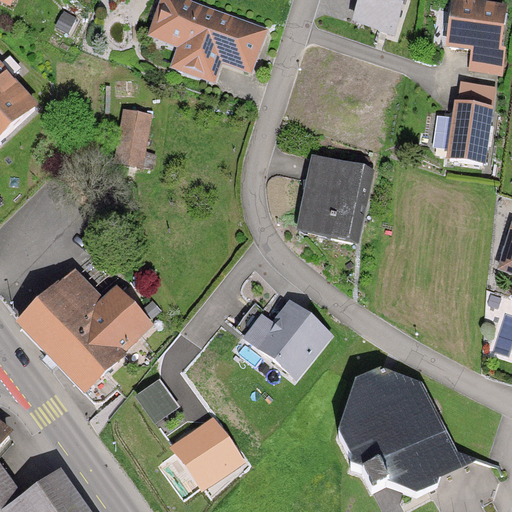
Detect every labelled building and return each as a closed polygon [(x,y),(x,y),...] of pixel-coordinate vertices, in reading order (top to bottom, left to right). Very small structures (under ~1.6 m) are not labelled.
[(402,0),(361,0),(354,25),(391,36),(402,0)] [(507,47),(502,46),(508,3),(484,0),(451,0),(445,45),(472,49),(469,71),(503,76),(507,47)] [(249,64),(259,36),(165,3),(152,38),(182,48),(174,69),(210,81),(220,53),(249,64)] [(65,12),(56,28),(68,34),(77,19),(65,12)] [(6,83),(11,78),(1,67),(0,68),(0,141),(33,112),(6,83)] [(480,168),(488,116),(455,112),(453,123),(436,120),(432,148),(435,152),(449,154),(448,163),(480,168)] [(114,166),(139,170),(149,120),(123,115),(114,166)] [(329,242),(350,246),(360,202),(363,203),(369,174),(313,162),(301,218),(332,225),(329,242)] [(511,230),(498,273),(511,277),(511,230)] [(146,329),(115,297),(101,311),(86,296),(87,295),(71,280),(19,331),(92,406),(100,404),(120,385),(108,372),(120,359),(117,357),(146,329)] [(297,378),(330,334),(291,306),(277,325),(266,317),(248,341),(297,378)] [(454,459),(455,457),(420,388),(379,375),(354,388),(337,441),(350,468),(348,474),(360,478),(369,496),(383,489),(384,491),(414,500),(435,490),(443,464),(454,459)] [(176,407),(158,382),(138,396),(155,421),(176,407)] [(243,462),(213,419),(173,447),(203,490),(243,462)] [(0,468),(0,511),(78,511),(58,482),(21,508),(3,482),(7,479),(0,468)]
